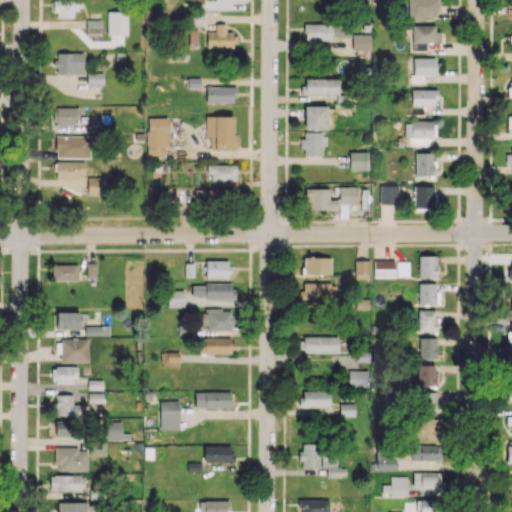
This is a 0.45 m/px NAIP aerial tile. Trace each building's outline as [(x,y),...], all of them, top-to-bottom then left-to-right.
[(73,18),(73,9),(82,9),(81,0),(53,0),(53,17),(73,18)] [(437,0),(407,0),(408,20),(425,20),(425,16),(438,16),(437,0)] [(107,35),(127,35),(127,12),(107,11),(107,35)] [(203,26),(203,12),(188,12),(188,26),(203,26)] [(86,34),(101,34),(101,20),(86,20),(86,34)] [(205,48),(234,49),(235,32),(225,32),(225,23),(214,23),(214,32),(206,31),(205,48)] [(304,23),(304,39),(350,39),(350,24),(304,23)] [(434,25),(412,25),(412,50),(426,49),(426,42),(435,42),(434,25)] [(351,50),(370,51),(370,34),(351,34),(351,50)] [(83,73),(83,52),(55,53),(55,74),(83,73)] [(435,58),(412,58),(413,75),(435,75),(435,58)] [(103,85),(103,73),(87,72),(86,84),(103,85)] [(338,95),(338,79),(302,78),(302,94),(338,95)] [(205,102),(234,102),(234,86),(205,86),(205,102)] [(435,90),(411,89),(411,106),(435,106),(435,90)] [(326,105),(303,106),(304,129),(326,129),(326,105)] [(79,124),(79,107),(52,107),(52,124),(79,124)] [(214,149),(237,149),(237,135),(233,135),(233,116),(205,116),(204,136),(214,136),(214,149)] [(167,117),(146,118),(146,156),(164,156),(163,145),(168,145),(167,117)] [(434,121),(404,121),(404,137),(408,137),(408,145),(417,145),(417,138),(434,138),(434,121)] [(321,132),(302,131),(301,155),(321,156),(321,132)] [(89,158),(89,135),(55,135),(55,157),(89,158)] [(367,152),(349,151),(348,170),(367,170),(367,152)] [(414,175),(432,175),(433,152),(415,152),(414,175)] [(55,179),(84,179),(84,162),(55,161),(55,179)] [(236,180),(235,164),(208,165),(208,181),(236,180)] [(105,195),(105,177),(87,176),(87,195),(105,195)] [(397,204),(397,186),(379,185),(379,204),(397,204)] [(412,210),(434,211),(435,186),(413,185),(412,210)] [(357,187),(338,186),(338,204),(356,204),(357,187)] [(336,210),(336,200),(328,200),(328,188),(305,188),(304,209),(336,210)] [(417,277),(436,277),(436,256),(417,256),(417,277)] [(330,257),(304,257),(303,274),(330,274),(330,257)] [(228,260),(205,260),(205,277),(227,278),(228,260)] [(354,279),(368,279),(369,260),(355,260),(354,279)] [(393,278),(393,260),(373,261),(373,278),(393,278)] [(95,262),(86,262),(86,278),(95,277),(95,262)] [(52,280),(77,280),(77,264),(52,264),(52,280)] [(191,298),(233,298),(233,284),(191,283),(191,298)] [(303,283),(303,290),(299,290),(299,299),(335,300),(335,283),(303,283)] [(418,304),(437,304),(437,283),(417,283),(418,304)] [(184,290),(167,290),(167,307),(183,307),(184,290)] [(199,310),(199,325),(207,325),(207,330),(233,330),(232,309),(199,310)] [(417,331),(436,331),(436,309),(417,309),(417,331)] [(78,312),(56,311),(56,329),(78,329),(78,312)] [(108,335),(108,326),(84,326),(85,335),(108,335)] [(337,353),(338,337),(303,336),(302,352),(337,353)] [(198,338),(199,353),(234,352),(234,337),(198,338)] [(419,358),(436,358),(436,337),(418,337),(419,358)] [(59,362),(87,362),(87,339),(54,339),(54,353),(59,353),(59,362)] [(178,351),(160,352),(161,368),(179,367),(178,351)] [(435,386),(435,365),(417,365),(417,386),(435,386)] [(54,382),(75,383),(76,366),(55,366),(54,382)] [(348,387),(368,388),(368,370),(348,370),(348,387)] [(300,407),(329,407),(328,390),(300,390),(300,407)] [(230,391),(194,392),(194,408),(230,407),(230,391)] [(418,392),(419,412),(436,411),(435,392),(418,392)] [(54,415),(79,415),(79,404),(72,404),(72,394),(55,394),(54,415)] [(178,430),(178,400),(159,400),(159,429),(178,430)] [(436,420),(414,419),(414,440),(435,440),(436,420)] [(54,436),(68,437),(69,422),(55,421),(54,436)] [(103,440),(129,440),(129,433),(121,434),(121,421),(103,422),(103,440)] [(106,456),(105,442),(89,443),(89,456),(106,456)] [(318,468),(319,444),(300,443),(299,467),(318,468)] [(232,446),(203,445),(203,461),(232,462),(232,446)] [(440,445),(411,445),(411,461),(439,461),(440,445)] [(55,471),(87,470),(87,451),(78,451),(78,446),(55,447),(55,471)] [(376,470),(394,470),(394,449),(375,450),(376,470)] [(321,468),(326,467),(326,477),(345,476),(345,467),(336,467),(336,452),(321,452),(321,468)] [(441,472),(412,472),(412,488),(441,489),(441,472)] [(80,475),(49,475),(49,490),(80,490),(80,475)] [(407,495),(407,476),(389,476),(390,484),(382,484),(382,496),(407,495)] [(298,511),(328,511),(329,499),(299,499),(298,511)] [(227,511),(227,500),(199,501),(199,511),(227,511)] [(419,511),(438,511),(438,500),(419,500),(419,511)] [(86,511),(86,501),(58,502),(58,511),(86,511)]
